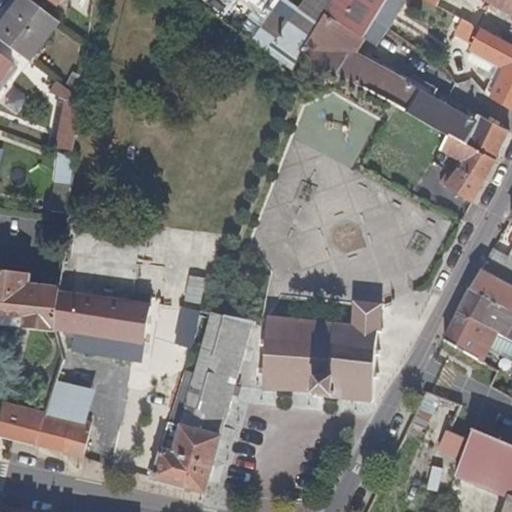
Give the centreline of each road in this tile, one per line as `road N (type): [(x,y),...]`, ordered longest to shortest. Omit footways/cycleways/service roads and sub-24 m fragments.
road 1 (residential): [(416,367),(511,188)]
road 2 (unclassified): [(163,511),(0,478)]
road 3 (residential): [(337,511),(416,367)]
